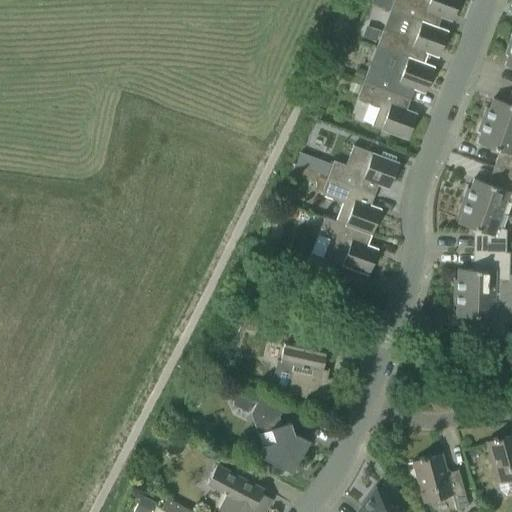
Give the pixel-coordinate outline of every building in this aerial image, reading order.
[(393,0),(389,10),(447,32),(447,31),(436,27),(442,12),(453,16),(458,0),(418,0),(418,1),(414,0),(393,0)] [(376,46),(433,68),(433,67),(423,63),(429,48),(439,52),(447,32),(389,10),(389,11),(411,19),(404,38),(382,29),(376,46)] [(511,85),(511,87),(511,44),(508,43),(504,54),(507,55),(503,66),(511,68),(511,85)] [(376,46),(376,47),(398,55),(391,74),(369,65),(362,82),(409,100),(415,84),(425,88),(433,68),(376,46)] [(409,100),(362,82),(356,99),(378,108),(371,127),(406,140),(414,120),(403,116),(409,100)] [(511,87),(506,103),(492,98),(488,109),(485,107),(481,120),(511,130),(511,87)] [(493,166),(511,172),(511,130),(481,120),(476,132),(479,133),(476,143),(498,151),(493,166)] [(327,176),(326,178),(373,195),(379,179),(390,183),(397,163),(393,161),(395,157),(382,152),(380,156),(362,149),(362,150),(352,146),(345,165),(333,161),(327,176)] [(325,175),(330,161),(300,152),(296,166),(325,175)] [(500,214),(500,212),(506,214),(510,203),(511,203),(511,172),(493,166),(487,184),(473,179),(469,189),(466,188),(461,200),(500,214)] [(373,195),(326,178),(320,195),(342,203),(335,221),(323,217),(370,235),(378,215),(367,211),(373,195)] [(472,251),(505,252),(505,229),(502,228),(506,216),(500,214),(461,200),(457,212),(460,213),(456,223),(473,229),(472,251)] [(364,251),(370,235),(323,217),(317,235),(328,239),(321,258),(367,276),(375,255),(364,251)] [(511,294),(511,274),(509,275),(509,252),(505,252),(472,251),(471,269),(456,269),(456,280),(453,280),(452,293),(511,294)] [(511,294),(452,293),(452,305),(455,305),(455,316),(470,317),(469,334),(506,338),(507,318),(511,318),(511,294)] [(299,334),(296,346),(283,344),(279,361),(276,360),(270,387),(286,390),(285,393),(306,398),(306,394),(327,399),(332,380),(326,378),(328,369),(327,368),(326,371),(321,369),(324,354),(330,355),(329,358),(330,358),(334,342),(299,334)] [(216,381),(210,390),(222,397),(227,388),(216,381)] [(256,455),(291,473),(300,457),(302,458),(310,443),(296,435),(294,436),(289,423),(281,425),(278,417),(284,406),(259,394),(249,413),(261,446),(256,455)] [(511,435),(496,439),(496,438),(492,439),(492,441),(486,442),(491,462),(496,482),(498,489),(504,495),(511,493),(511,435)] [(463,489),(457,470),(456,470),(457,475),(446,478),(440,455),(423,459),(422,457),(418,458),(419,460),(412,462),(417,481),(423,502),(451,494),(455,510),(467,506),(463,489)] [(262,472),(239,460),(232,473),(216,464),(206,483),(226,493),(217,509),(222,511),(258,511),(259,511),(260,511),(263,511),(271,499),(260,494),(262,489),(255,485),(262,472)] [(390,500),(375,488),(361,506),(364,508),(361,511),(398,511),(388,504),(390,500)] [(133,511),(153,511),(158,501),(140,494),(133,511)] [(191,511),(166,498),(160,510),(164,511),(191,511)]
